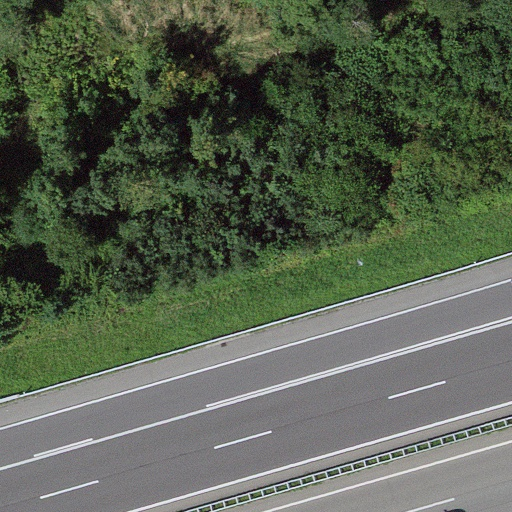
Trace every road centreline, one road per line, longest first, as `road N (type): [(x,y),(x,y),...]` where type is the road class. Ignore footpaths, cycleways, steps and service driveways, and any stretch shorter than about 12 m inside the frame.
road 1 (motorway): [(511,298),(59,435),(0,463)]
road 2 (motorway): [(511,363),(0,510)]
